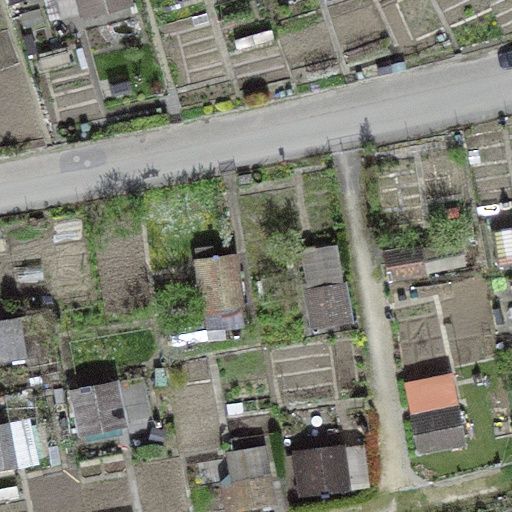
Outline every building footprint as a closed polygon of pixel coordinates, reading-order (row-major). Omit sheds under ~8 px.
[(135,2),(134,0),(76,0),(80,17),(135,2)] [(388,281),(428,274),(423,241),(382,248),(388,281)] [(302,280),(310,327),(353,320),(346,279),(342,279),(337,243),(294,250),(297,267),(303,266),(305,280),(302,280)] [(246,303),(238,250),(193,255),(200,310),(246,303)] [(42,310),(0,316),(0,364),(49,357),(42,310)] [(77,435),(129,424),(119,377),(67,388),(77,435)] [(459,401),(410,412),(418,452),(468,442),(459,401)] [(292,446),(298,495),(351,489),(346,440),(292,446)] [(276,502),(266,442),(224,448),(225,458),(224,510),(261,504),(263,510),(272,509),(271,503),(276,502)]
